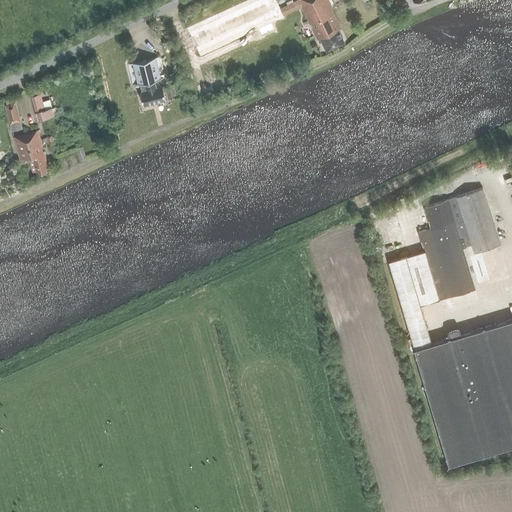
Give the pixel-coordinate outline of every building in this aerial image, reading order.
[(187,29),(200,57),(246,36),(243,29),(257,23),(262,35),(273,30),(269,20),(279,16),(275,7),(267,10),(262,0),(249,0),(233,7),(187,29)] [(344,42),(338,29),(341,28),(327,0),(298,0),(317,39),(320,38),(326,51),(344,42)] [(166,78),(166,77),(159,79),(153,59),(161,57),(127,65),(127,66),(135,64),(140,84),(133,86),(133,87),(141,85),(143,92),(140,93),(144,107),(166,101),(163,87),(156,89),(154,81),(166,78)] [(52,107),(45,109),(40,93),(32,95),(38,120),(54,115),(52,107)] [(10,123),(20,120),(15,103),(5,105),(10,123)] [(42,146),(38,130),(13,137),(20,160),(28,157),(32,172),(36,171),(37,174),(46,172),(45,169),(48,168),(43,151),(42,152),(41,146),(42,146)] [(86,159),(82,147),(75,149),(80,161),(86,159)] [(482,187),(456,196),(456,197),(448,199),(424,207),(431,228),(418,232),(424,250),(388,261),(414,348),(448,464),(511,445),(511,318),(461,334),(459,328),(457,328),(455,328),(454,328),(452,329),(450,330),(449,331),(447,332),(449,337),(432,343),(420,305),(475,288),(462,248),(466,246),(465,245),(472,243),(474,252),(500,243),(482,187)] [(399,250),(408,250),(408,241),(399,240),(399,250)] [(389,255),(399,252),(397,245),(387,248),(389,255)]
